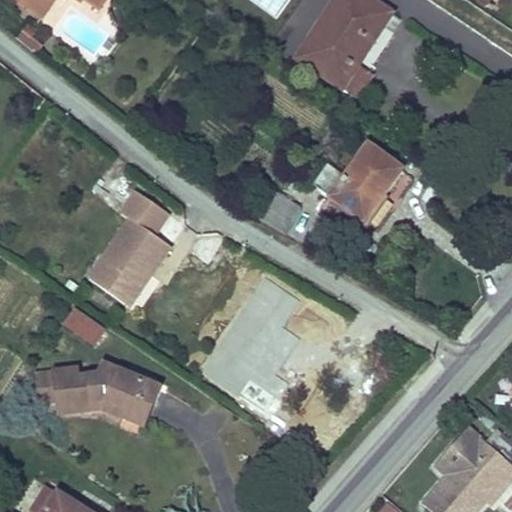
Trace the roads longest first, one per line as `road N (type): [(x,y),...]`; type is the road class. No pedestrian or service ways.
road 1 (residential): [(0,44),(214,207),(466,364)]
road 2 (tertiary): [(336,511),(466,364)]
